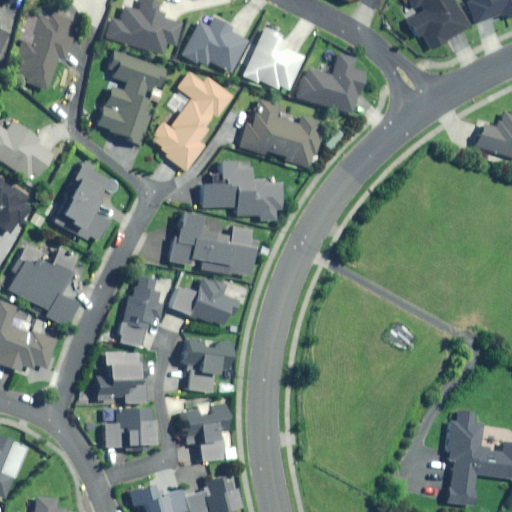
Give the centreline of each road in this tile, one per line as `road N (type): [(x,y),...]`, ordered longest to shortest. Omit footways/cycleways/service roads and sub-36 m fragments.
road 1 (tertiary): [(275,511),(263,462),(279,304),(325,205),(359,162),(423,109)]
road 2 (residential): [(146,191),(53,419)]
road 3 (residential): [(93,479),(150,467),(166,453),(160,385),(169,335)]
road 4 (residential): [(93,28),(74,119),(80,134),(146,191)]
